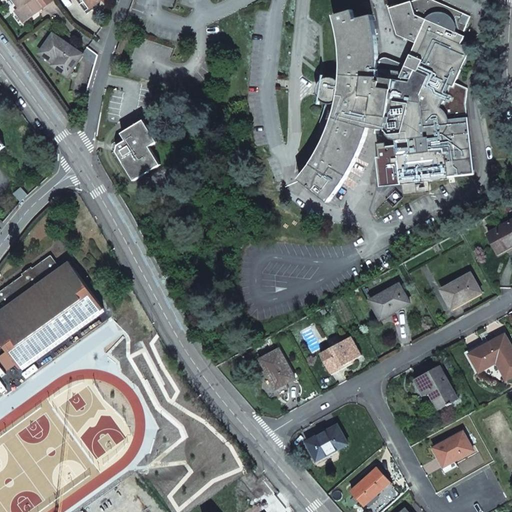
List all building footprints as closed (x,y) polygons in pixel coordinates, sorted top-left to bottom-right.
[(32,0),(12,0),(20,9),(15,12),(24,24),(41,10),(32,0)] [(32,0),(41,10),(54,0),(32,0)] [(84,0),(76,0),(87,15),(93,11),(91,9),(84,0)] [(84,0),(91,9),(103,0),(84,0)] [(380,68),(378,68),(378,56),(377,44),(375,32),(373,23),(372,15),(355,19),(352,10),(333,16),(336,25),(337,31),(339,41),(340,49),(340,55),(341,64),(340,74),(340,82),(324,80),(321,101),(337,103),(336,106),(333,118),(331,126),(327,136),(323,144),(318,154),(312,163),(306,171),(299,179),(329,202),(335,194),(341,186),(346,179),(350,173),(355,164),(361,150),(366,137),(369,128),(386,130),(387,135),(392,139),(397,140),(403,196),(425,193),(425,188),(428,187),(428,181),(448,179),(448,177),(474,174),(467,118),(449,120),(450,125),(442,126),(440,108),(450,85),(453,87),(469,50),(459,46),(463,38),(454,34),(456,30),(462,33),(469,18),(429,0),(419,0),(389,9),(397,36),(416,42),(404,71),(390,70),(380,68)] [(142,10),(131,6),(124,26),(123,30),(136,34),(142,16),(140,15),(142,10)] [(59,59),(75,69),(84,54),(53,35),(40,54),(55,64),(59,59)] [(121,38),(116,55),(122,57),(127,40),(121,38)] [(69,77),(75,69),(59,59),(55,64),(53,67),(69,77)] [(380,61),(380,68),(390,70),(390,68),(394,68),(394,63),(385,62),(386,60),(384,59),(382,60),(380,61)] [(144,120),(123,134),(127,140),(119,145),(118,152),(136,181),(162,165),(151,147),(158,142),(144,120)] [(499,179),(491,183),(494,188),(501,183),(499,179)] [(22,202),(29,195),(22,188),(15,193),(22,202)] [(511,221),(489,234),(500,253),(511,245),(511,221)] [(21,369),(104,310),(70,262),(60,269),(51,256),(33,269),(32,267),(22,274),(23,276),(0,292),(0,348),(4,345),(21,369)] [(471,273),(442,289),(452,308),(482,291),(471,273)] [(400,284),(371,300),(381,319),(411,302),(400,284)] [(511,375),(511,347),(505,334),(489,343),(470,354),(479,371),(497,362),(507,379),(511,375)] [(352,336),(320,353),(331,372),(362,355),(352,336)] [(280,349),(261,359),(277,388),(296,378),(280,349)] [(440,366),(416,379),(424,395),(430,392),(440,409),(458,398),(440,366)] [(338,425),(307,441),(318,461),(349,444),(338,425)] [(463,431),(434,447),(444,466),(473,450),(463,431)] [(376,468),(353,489),(367,505),(390,483),(376,468)]
